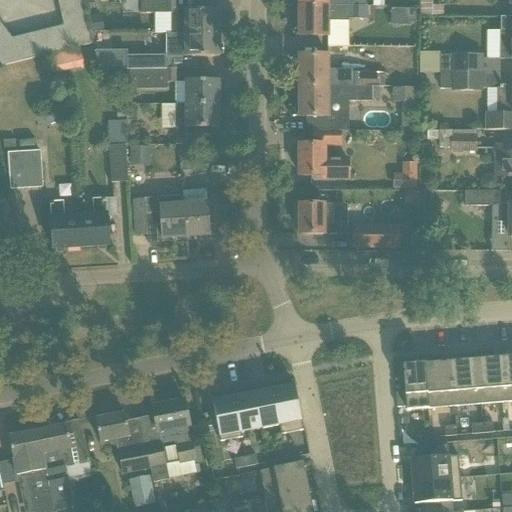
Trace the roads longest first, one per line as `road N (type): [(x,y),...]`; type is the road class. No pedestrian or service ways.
road 1 (residential): [(0,401),(300,344)]
road 2 (residential): [(261,273),(256,0)]
road 3 (residential): [(261,273),(511,274)]
road 4 (residential): [(47,288),(261,273)]
road 5 (residential): [(395,511),(379,327)]
road 6 (residential): [(300,344),(328,511)]
road 7 (residential): [(379,327),(511,313)]
